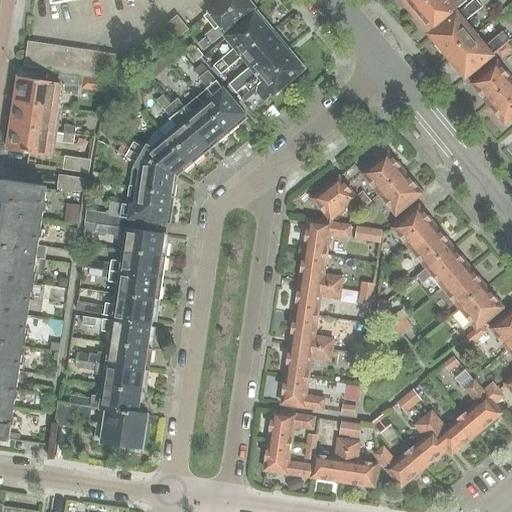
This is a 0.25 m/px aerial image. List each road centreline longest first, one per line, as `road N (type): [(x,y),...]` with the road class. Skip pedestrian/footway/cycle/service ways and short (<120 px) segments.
road 1 (residential): [(276,161),(210,218),(170,494)]
road 2 (residential): [(226,502),(276,161)]
road 3 (tertiary): [(511,217),(388,69)]
road 4 (residential): [(170,494),(0,469)]
road 5 (residential): [(276,161),(388,69)]
